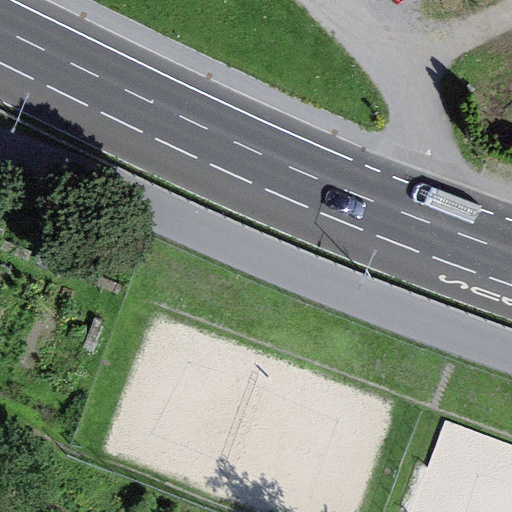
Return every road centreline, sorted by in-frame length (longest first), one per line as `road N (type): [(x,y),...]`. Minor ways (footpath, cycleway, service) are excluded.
road 1 (secondary): [(417,218),(284,166),(0,33)]
road 2 (residential): [(336,0),(406,65),(427,101),(439,151),(417,218)]
